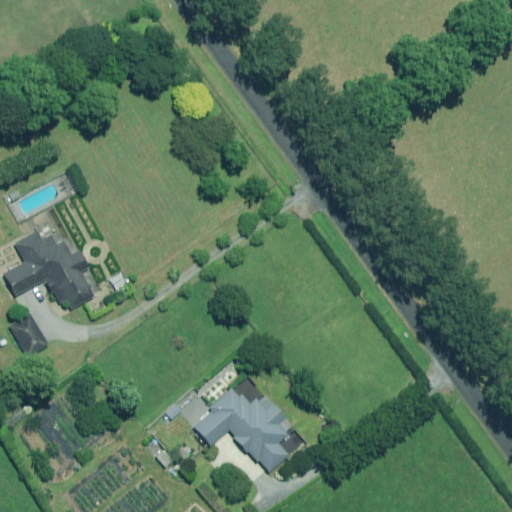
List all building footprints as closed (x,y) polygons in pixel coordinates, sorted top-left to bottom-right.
[(43,239),(39,232),(16,244),(26,263),(5,274),(16,296),(47,280),(59,303),(66,300),(71,309),(95,296),(81,270),(88,267),(80,251),(72,255),(65,242),(57,246),(51,234),(43,239)] [(48,345),(31,316),(11,327),(29,356),(48,345)] [(249,450),(260,463),(262,461),(271,472),(290,456),(280,444),(290,436),(282,425),(288,420),(275,404),(268,410),(258,399),(253,404),(243,393),(240,395),(234,388),(212,408),(214,411),(196,427),(212,446),(230,432),(247,452),(249,450)] [(185,409),(178,403),(168,413),(174,419),(185,409)] [(174,463),(166,451),(158,456),(166,468),(174,463)]
